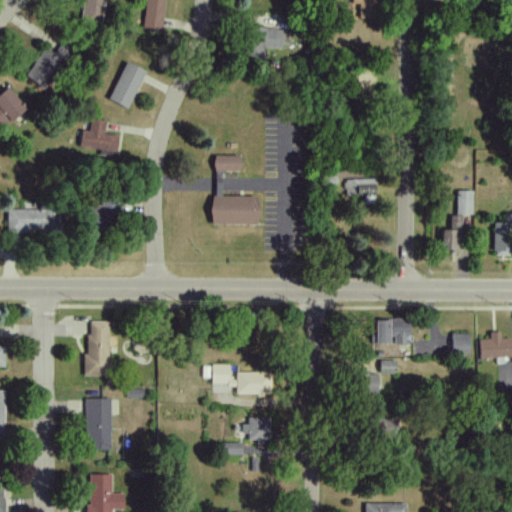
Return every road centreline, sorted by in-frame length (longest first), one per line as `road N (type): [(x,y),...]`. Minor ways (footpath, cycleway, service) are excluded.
road 1 (tertiary): [(511,293),(0,290)]
road 2 (residential): [(206,0),(195,58),(156,161),(157,290)]
road 3 (residential): [(406,293),(410,0)]
road 4 (residential): [(43,290),(43,511)]
road 5 (residential): [(314,511),(313,291)]
